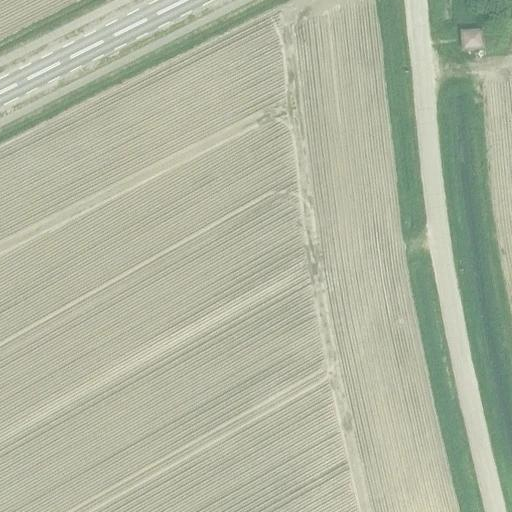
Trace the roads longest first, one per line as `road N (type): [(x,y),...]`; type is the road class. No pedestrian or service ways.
road 1 (unclassified): [(496,511),(456,343),(413,0)]
road 2 (secondary): [(185,0),(0,92)]
